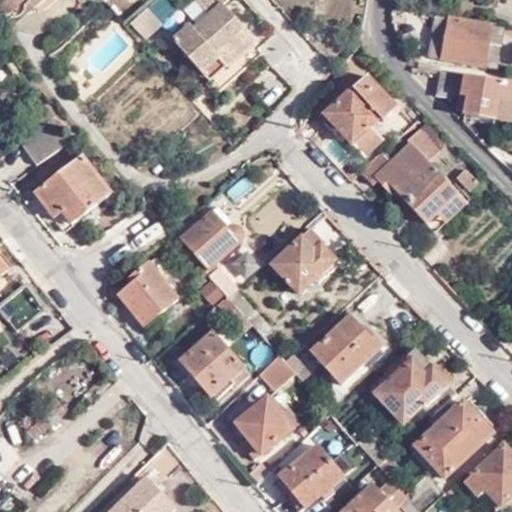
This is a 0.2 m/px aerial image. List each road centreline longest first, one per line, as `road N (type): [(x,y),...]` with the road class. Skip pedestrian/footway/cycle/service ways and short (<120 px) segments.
road 1 (residential): [(250,511),(0,196)]
road 2 (residential): [(382,0),(390,76),(511,190)]
